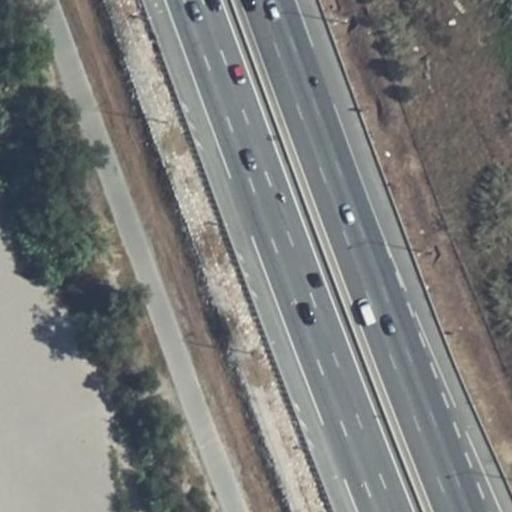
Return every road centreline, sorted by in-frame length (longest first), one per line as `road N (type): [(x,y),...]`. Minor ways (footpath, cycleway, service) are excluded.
road 1 (motorway): [(192,0),(387,511)]
road 2 (motorway): [(460,511),(266,0)]
